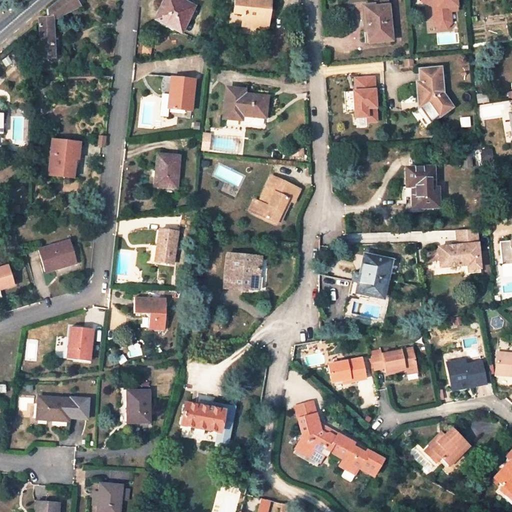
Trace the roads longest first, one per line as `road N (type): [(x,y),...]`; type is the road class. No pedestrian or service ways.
road 1 (residential): [(329,511),(262,474),(286,322),(309,285),(310,224),(321,188),(309,0)]
road 2 (residential): [(0,325),(97,296),(128,0)]
road 3 (unknown): [(310,244),(457,240)]
road 4 (residential): [(511,421),(476,402),(384,420)]
